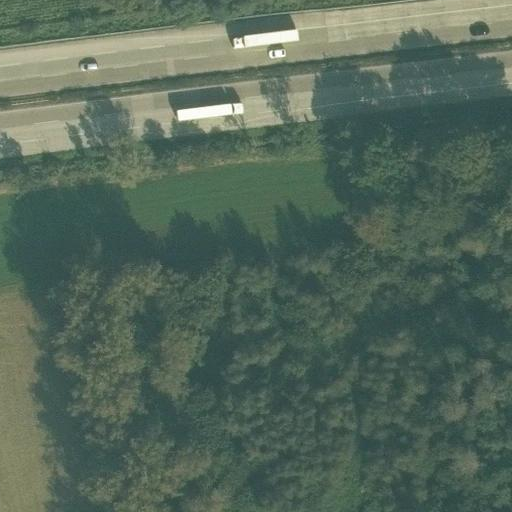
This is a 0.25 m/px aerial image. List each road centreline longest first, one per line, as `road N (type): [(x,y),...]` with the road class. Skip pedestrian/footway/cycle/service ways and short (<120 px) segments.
road 1 (track): [(0,304),(511,222)]
road 2 (motorway): [(0,131),(511,69)]
road 3 (motorway): [(511,25),(0,85)]
